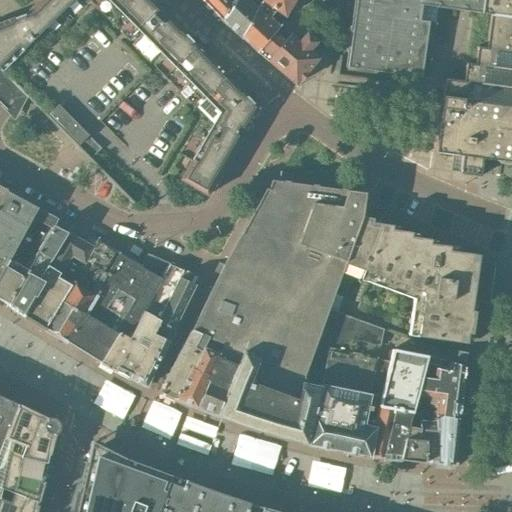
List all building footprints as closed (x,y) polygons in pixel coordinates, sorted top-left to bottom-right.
[(44,29),(59,14),(47,0),(41,0),(30,12),(44,29)] [(47,0),(59,14),(73,0),(47,0)] [(200,191),(206,195),(218,175),(230,155),(241,135),(246,128),(247,125),(258,108),(241,91),(234,84),(226,76),(210,60),(199,48),(195,44),(179,29),(164,13),(159,8),(151,0),(108,0),(122,14),(138,30),(142,34),(158,50),(173,66),(189,81),(204,97),(220,113),(215,120),(204,140),(192,160),(180,180),(200,191)] [(201,0),(215,12),(224,0),(201,0)] [(224,0),(215,12),(240,36),(264,0),(224,0)] [(269,0),(264,0),(240,36),(257,52),(274,33),(287,17),(269,0)] [(269,0),(287,17),(295,0),(269,0)] [(511,0),(356,0),(350,48),(348,67),(421,77),(429,18),(420,17),(422,4),(431,6),(463,11),(492,15),(488,47),(479,46),(476,64),(467,62),(464,80),(446,78),(436,152),(455,155),(453,172),(480,176),(483,158),(492,160),(511,162),(511,0)] [(0,69),(2,71),(44,29),(30,12),(0,23),(0,69)] [(279,37),(274,33),(257,52),(262,56),(267,61),(296,85),(318,58),(290,34),(284,41),(279,37)] [(307,33),(302,39),(312,48),(317,42),(307,33)] [(0,107),(7,116),(15,124),(27,100),(28,97),(7,76),(2,71),(0,69),(0,107)] [(51,102),(41,113),(88,157),(98,145),(51,102)] [(303,376),(329,308),(344,269),(361,216),(365,193),(272,179),(269,187),(267,186),(216,278),(190,330),(202,336),(223,346),(197,407),(227,419),(309,444),(322,387),(313,385),(303,376)] [(0,203),(0,274),(37,208),(7,192),(0,203)] [(0,274),(0,300),(7,305),(53,226),(67,233),(71,227),(37,208),(0,274)] [(470,344),(476,301),(488,302),(493,263),(481,261),(482,255),(469,253),(469,258),(457,256),(458,248),(439,245),(440,241),(420,238),(421,234),(401,231),(402,227),(382,224),(382,220),(361,216),(344,269),(358,275),(357,278),(411,299),(406,335),(470,344)] [(67,233),(53,226),(7,305),(26,317),(45,277),(43,276),(68,233),(67,233)] [(26,317),(45,329),(93,247),(68,233),(43,276),(45,277),(26,317)] [(45,329),(61,338),(102,282),(120,253),(97,240),(93,247),(45,329)] [(61,338),(97,360),(111,333),(123,339),(141,304),(167,262),(148,253),(142,265),(120,253),(102,282),(61,338)] [(178,276),(194,284),(198,276),(167,262),(141,304),(123,339),(126,341),(112,369),(126,376),(178,276)] [(126,376),(144,386),(194,284),(178,276),(126,376)] [(369,457),(382,404),(392,362),(379,359),(379,357),(349,351),(352,341),(382,346),(385,329),(329,308),(303,376),(313,385),(322,387),(309,444),(369,457)] [(202,336),(190,330),(161,388),(161,393),(176,399),(202,336)] [(97,360),(112,369),(126,341),(123,339),(111,333),(97,360)] [(223,346),(202,336),(176,399),(197,407),(223,346)] [(438,415),(438,422),(458,422),(459,418),(466,419),(471,415),(475,384),(471,379),(463,378),(464,366),(467,353),(452,349),(449,363),(434,358),(431,389),(430,393),(439,395),(438,415)] [(394,350),(392,362),(382,404),(396,406),(415,409),(421,388),(431,389),(434,358),(426,356),(394,350)] [(0,395),(0,449),(2,445),(8,426),(17,403),(0,395)] [(0,511),(33,511),(38,501),(44,482),(43,481),(49,458),(48,458),(54,434),(46,417),(17,403),(8,426),(2,445),(0,449),(0,511)] [(385,459),(396,406),(382,404),(369,457),(385,459)] [(413,414),(415,409),(396,406),(385,459),(403,461),(406,440),(427,443),(426,463),(436,464),(438,422),(438,415),(413,414)] [(453,466),(458,422),(438,422),(436,464),(453,466)] [(406,440),(403,461),(426,463),(427,443),(406,440)] [(157,511),(164,494),(171,476),(125,458),(106,448),(105,449),(99,446),(89,457),(88,462),(87,462),(80,490),(75,511),(157,511)] [(259,511),(261,506),(224,494),(171,476),(164,494),(157,511),(259,511)]
